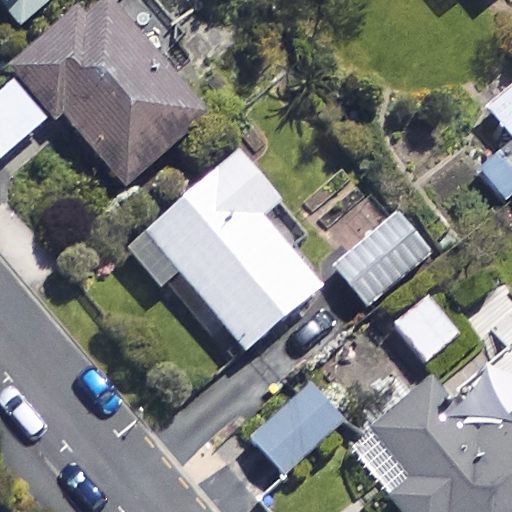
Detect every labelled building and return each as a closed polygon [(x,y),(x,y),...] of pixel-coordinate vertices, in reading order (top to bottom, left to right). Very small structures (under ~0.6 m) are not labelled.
[(0,0),(23,26),(54,0),(0,0)] [(131,199),(230,117),(132,0),(109,0),(15,78),(63,136),(73,129),(131,199)] [(50,131),(18,91),(0,105),(0,161),(5,168),(50,131)] [(511,98),(493,113),(511,136),(511,156),(486,177),(510,207),(511,205),(511,98)] [(133,256),(170,301),(188,286),(256,368),(339,300),(271,217),(286,205),(248,160),(133,256)] [(438,268),(407,223),(341,269),(372,314),(438,268)] [(466,345),(436,305),(399,332),(430,372),(466,345)] [(511,511),(511,432),(465,427),(438,392),(355,457),(398,511),(511,511)] [(349,433),(317,393),(256,442),(288,481),(349,433)]
